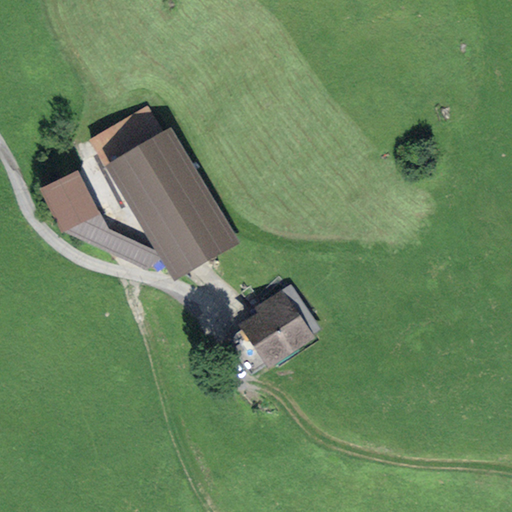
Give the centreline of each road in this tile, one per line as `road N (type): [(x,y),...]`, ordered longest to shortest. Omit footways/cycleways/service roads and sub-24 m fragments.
road 1 (track): [(0,147),(33,218),(69,253),(214,307)]
road 2 (track): [(134,276),(181,413),(228,511)]
